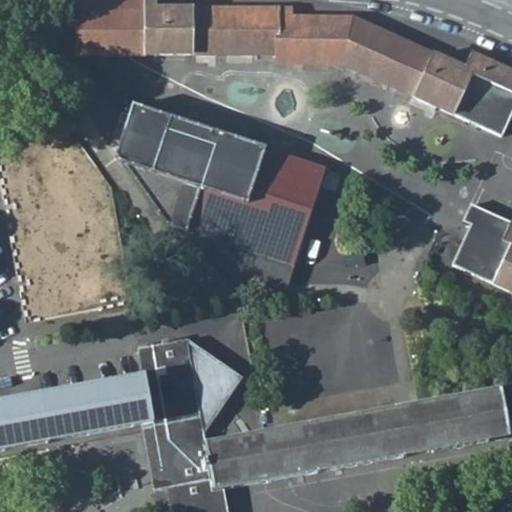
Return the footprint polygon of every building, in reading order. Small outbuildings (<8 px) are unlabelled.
[(156,11),(156,0),(92,0),(92,56),(276,54),(278,63),(332,63),(334,59),(500,139),(511,114),(511,74),(478,58),(470,55),(463,71),(370,26),(360,22),(356,20),(352,18),(348,17),(343,18),(290,17),(291,10),(156,11)] [(324,172),(168,122),(130,109),(114,157),(167,225),(187,231),(293,270),(318,194),(333,198),(338,182),(324,177),(324,172)] [(95,310),(68,154),(17,164),(43,318),(95,310)] [(511,246),(494,285),(511,293),(511,225),(471,206),(463,223),(472,227),(511,246)] [(184,340),(165,344),(165,340),(159,341),(159,345),(138,349),(143,376),(0,402),(0,450),(152,422),(169,511),(217,511),(213,490),(204,444),(202,432),(239,379),(184,340)] [(213,490),(511,439),(509,430),(502,393),(440,403),(265,433),(204,444),(213,490)]
